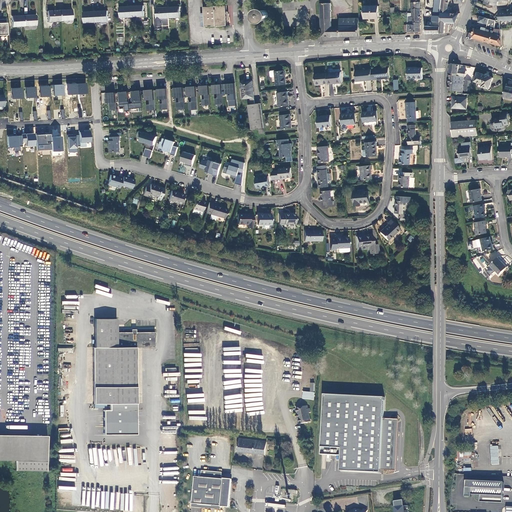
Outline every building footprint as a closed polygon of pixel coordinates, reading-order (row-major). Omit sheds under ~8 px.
[(421,9),(419,0),(411,0),(412,10),(421,9)] [(446,23),(456,23),(460,13),(451,13),(451,7),(448,7),(449,2),(442,0),(441,12),(441,23),(446,23)] [(359,36),(359,18),(340,19),(340,27),(332,27),(331,3),(321,3),(321,13),(322,37),(359,36)] [(132,6),(132,17),(145,16),(144,5),(132,6)] [(120,18),(132,17),(132,6),(120,7),(120,18)] [(228,25),(227,6),(204,7),(205,26),(228,25)] [(379,6),(364,6),(364,18),(373,18),(373,19),(379,19),(379,6)] [(162,24),(169,23),(169,18),(168,7),(156,8),(156,9),(157,14),(157,16),(155,16),(156,23),(162,23),(162,24)] [(168,7),(169,18),(181,18),(180,7),(168,7)] [(59,10),(60,21),(72,21),(72,9),(59,10)] [(421,23),(421,9),(412,10),(412,13),(408,13),(407,23),(421,23)] [(48,22),(60,21),(59,10),(48,11),(48,22)] [(511,10),(498,11),(499,22),(511,21),(511,10)] [(85,23),(97,22),(96,11),(84,12),(85,23)] [(96,11),(97,22),(108,21),(108,11),(96,11)] [(426,34),(440,34),(441,23),(441,12),(434,12),(434,21),(433,21),(432,26),(426,26),(426,34)] [(12,27),(24,26),(24,15),(12,16),(12,27)] [(24,15),(24,26),(36,26),(35,15),(24,15)] [(478,22),(487,24),(489,18),(480,16),(478,22)] [(489,18),(487,24),(486,31),(485,31),(483,40),(491,43),(493,33),(495,28),(496,20),(489,18)] [(420,32),(421,23),(407,23),(407,25),(407,32),(420,32)] [(472,38),(483,40),(485,31),(475,28),(474,33),(472,38)] [(496,34),(493,33),(491,43),(502,46),(502,36),(496,34)] [(450,63),(449,72),(457,73),(458,69),(460,69),(460,65),(460,64),(450,63)] [(413,68),(413,67),(407,67),(408,80),(422,79),(422,68),(417,68),(413,68)] [(371,70),(372,80),(390,78),(389,68),(371,70)] [(276,86),(286,84),(284,70),(275,72),(274,71),(271,71),(270,72),(270,76),(271,77),(275,77),(276,86)] [(356,82),(372,80),(371,70),(355,71),(356,82)] [(328,83),(328,84),(342,83),(340,72),(327,74),(328,83)] [(449,72),(447,89),(455,90),(455,93),(462,94),(463,91),(463,90),(463,86),(464,76),(457,75),(457,73),(449,72)] [(474,81),(482,84),(481,86),(489,89),(493,78),(477,72),(474,81)] [(324,84),(328,83),(327,74),(327,73),(314,74),(316,85),(324,84)] [(241,82),(243,99),(250,98),(251,104),(248,105),(251,130),(264,128),(260,103),(255,104),(252,81),(241,82)] [(76,84),(76,94),(86,93),(85,83),(76,84)] [(237,101),(236,83),(226,84),(227,94),(230,94),(230,101),(237,101)] [(67,84),(67,94),(76,94),(76,84),(67,84)] [(223,104),(222,84),(213,85),(214,94),(218,94),(218,98),(215,99),(216,105),(223,104)] [(62,85),(53,86),(53,95),(63,94),(62,85)] [(211,105),(209,85),(200,86),(201,95),(205,95),(205,99),(202,100),(203,106),(211,105)] [(49,86),(39,86),(40,96),(49,96),(49,86)] [(198,110),(196,86),(187,87),(188,97),(192,97),(192,102),(189,102),(190,111),(198,110)] [(34,87),(25,88),(25,97),(35,97),(34,87)] [(185,109),(183,87),(174,88),(175,98),(179,98),(180,102),(177,102),(177,110),(185,109)] [(20,88),(11,89),(12,98),(21,98),(20,88)] [(168,109),(167,88),(158,89),(159,99),(163,99),(163,104),(160,104),(161,110),(168,109)] [(146,100),(150,100),(150,104),(147,105),(147,111),(156,110),(154,89),(145,90),(146,100)] [(142,103),(141,90),(132,91),(133,104),(142,103)] [(128,91),(119,92),(120,105),(129,104),(128,91)] [(117,110),(116,92),(106,93),(107,103),(110,103),(110,110),(117,110)] [(279,107),(289,106),(287,92),(277,93),(279,107)] [(469,98),(469,94),(462,94),(461,97),(453,97),(452,108),(467,109),(467,98),(469,98)] [(408,122),(416,121),(415,102),(406,103),(406,111),(407,111),(408,118),(408,122)] [(58,110),(47,110),(48,119),(58,119),(58,110)] [(364,126),(378,125),(377,111),(362,112),(364,126)] [(496,129),(504,128),(504,126),(509,125),(507,112),(500,113),(501,117),(492,118),(492,124),(495,123),(496,129)] [(342,125),(356,124),(355,113),(341,115),(342,125)] [(282,129),(292,128),(290,114),(280,115),(282,129)] [(325,117),(321,117),(317,118),(318,127),(332,126),(331,115),(325,116),(325,117)] [(453,137),(478,135),(477,120),(452,122),(453,137)] [(409,145),(421,144),(421,141),(419,141),(419,137),(416,137),(415,125),(408,125),(408,130),(409,130),(410,134),(408,134),(409,145)] [(83,130),(78,131),(79,135),(79,146),(79,147),(85,146),(85,142),(90,142),(89,130),(84,130),(84,132),(83,132),(83,130)] [(140,141),(155,145),(157,137),(143,132),(143,133),(139,132),(137,137),(141,138),(140,141)] [(35,134),(36,150),(51,149),(50,137),(50,133),(35,134)] [(25,142),(26,146),(34,145),(33,134),(21,134),(21,136),(21,142),(25,142)] [(21,136),(16,136),(16,135),(7,135),(7,147),(13,147),(14,151),(20,151),(20,147),(22,146),(21,142),(21,136)] [(76,152),(76,146),(79,146),(79,135),(75,135),(67,135),(68,152),(76,152)] [(120,140),(120,136),(110,137),(110,141),(109,141),(109,146),(110,146),(110,152),(120,151),(120,140)] [(60,137),(50,137),(51,149),(51,152),(61,151),(60,137)] [(163,138),(162,142),(161,142),(159,148),(164,149),(164,150),(171,152),(170,155),(176,156),(178,147),(174,146),(175,142),(163,138)] [(288,144),(288,139),(277,140),(278,146),(281,146),(281,157),(291,157),(291,151),(292,151),(291,143),(288,144)] [(367,157),(377,156),(376,141),(366,142),(367,157)] [(472,157),(470,142),(461,143),(462,148),(458,148),(459,158),(455,158),(456,163),(465,162),(464,158),(472,157)] [(511,153),(511,142),(511,143),(511,145),(499,146),(499,157),(508,157),(508,158),(511,158),(511,154),(511,153)] [(319,163),(329,162),(328,146),(317,147),(319,163)] [(492,160),(491,146),(478,147),(480,160),(488,159),(488,160),(492,160)] [(151,158),(152,156),(153,151),(146,149),(144,156),(151,158)] [(401,153),(400,164),(410,165),(411,154),(412,154),(413,150),(402,149),(401,153)] [(192,167),(196,155),(184,152),(181,161),(186,162),(185,164),(192,167)] [(207,162),(208,165),(207,167),(204,169),(208,175),(209,174),(211,173),(213,174),(213,175),(213,176),(218,177),(222,164),(213,161),(211,159),(207,162)] [(242,186),(245,163),(233,160),(231,165),(230,168),(225,167),(223,173),(231,175),(231,176),(237,178),(235,184),(242,186)] [(326,166),(317,167),(319,188),(328,187),(328,182),(327,174),(326,166)] [(362,180),(372,179),(371,166),(360,166),(362,180)] [(279,170),(271,171),(272,180),(284,179),(284,178),(287,178),(292,177),(291,168),(279,169),(279,170)] [(400,180),(399,187),(409,187),(410,177),(412,177),(412,173),(401,172),(401,176),(399,176),(398,180),(400,180)] [(110,175),(107,185),(119,188),(120,185),(123,176),(119,175),(118,177),(110,175)] [(134,180),(123,176),(120,185),(132,189),(134,180)] [(257,189),(270,186),(268,176),(255,178),(257,189)] [(143,195),(147,196),(147,194),(157,197),(156,200),(160,201),(164,188),(160,187),(150,184),(149,188),(145,187),(143,195)] [(471,202),(482,200),(480,194),(481,194),(480,189),(469,190),(471,202)] [(324,206),(333,205),(333,201),(331,201),(331,196),(331,191),(331,190),(321,191),(322,202),(324,202),(324,206)] [(171,191),(168,200),(181,205),(184,195),(171,191)] [(362,192),(358,193),(353,193),(354,205),(360,204),(360,203),(370,202),(369,192),(362,192)] [(406,214),(406,203),(411,203),(411,197),(397,197),(397,201),(396,200),(395,214),(399,214),(399,218),(405,218),(406,214)] [(193,209),(203,212),(205,201),(201,200),(201,201),(195,199),(193,209)] [(209,202),(205,213),(209,214),(224,219),(227,209),(217,206),(217,205),(209,202)] [(485,208),(484,204),(474,206),(470,206),(471,210),(474,210),(476,218),(485,216),(484,208),(485,208)] [(257,225),(270,225),(270,214),(262,214),(262,213),(257,213),(257,225)] [(253,224),(253,215),(249,215),(249,214),(237,214),(237,224),(253,224)] [(278,224),(295,224),(295,214),(278,214),(278,224)] [(387,241),(399,230),(390,220),(386,223),(387,224),(379,232),(387,241)] [(487,224),(486,221),(474,222),(476,235),(487,233),(486,228),(486,227),(486,224),(487,224)] [(304,241),(321,241),(321,231),(308,231),(308,230),(303,230),(304,241)] [(369,246),(370,254),(378,253),(377,243),(376,242),(372,242),(371,234),(367,235),(355,237),(357,247),(369,246)] [(330,251),(335,250),(335,249),(337,248),(338,252),(339,252),(347,252),(348,251),(347,237),(339,237),(334,237),(334,238),(329,238),(330,251)] [(492,244),(490,237),(480,239),(476,240),(478,246),(479,247),(482,246),(483,251),(493,249),(492,244)] [(499,274),(507,267),(498,258),(490,265),(499,274)] [(105,404),(136,404),(135,348),(154,348),(154,332),(135,332),(135,330),(131,330),(131,333),(116,332),(116,319),(94,319),(94,348),(93,348),(93,404),(93,408),(105,408),(105,404)] [(224,373),(240,373),(240,347),(224,347),(224,351),(224,364),(232,364),(232,368),(227,368),(227,369),(224,369),(224,373)] [(302,399),(314,400),(314,392),(303,391),(302,399)] [(384,418),(385,397),(324,394),(322,448),(342,448),(342,456),(341,471),(382,473),(382,470),(384,418)] [(136,404),(109,404),(109,410),(103,410),(103,435),(136,435),(136,404)] [(308,409),(308,407),(296,409),(297,415),(299,419),(300,425),(311,423),(309,414),(311,413),(310,409),(308,409)] [(384,418),(382,470),(397,470),(399,419),(384,418)] [(0,465),(15,466),(15,476),(45,477),(46,436),(0,435),(0,465)] [(265,455),(267,442),(239,439),(238,452),(265,455)] [(499,459),(498,440),(489,440),(490,459),(499,459)] [(342,456),(342,448),(322,448),(322,455),(342,456)] [(202,471),(201,478),(194,478),(192,504),(204,505),(225,507),(229,507),(231,480),(222,479),(223,473),(202,471)] [(503,483),(466,481),(465,494),(480,494),(480,502),(503,503),(503,483)] [(404,506),(404,500),(394,502),(395,511),(408,511),(408,506),(404,506)]
